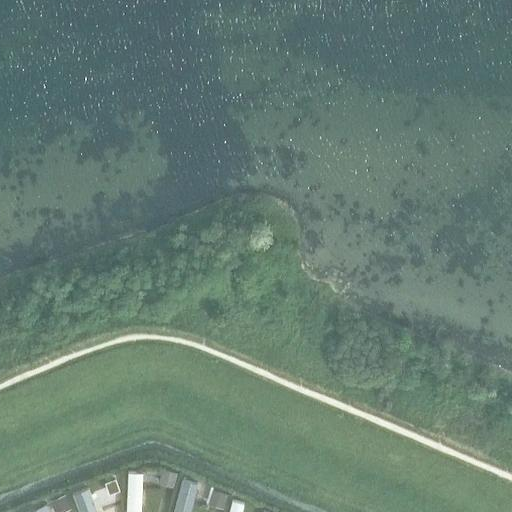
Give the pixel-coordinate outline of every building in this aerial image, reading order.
[(162,467),(157,482),(173,487),(177,472),(162,467)] [(128,471),(125,511),(140,511),(142,471),(128,471)] [(103,478),(106,493),(121,490),(119,475),(103,478)] [(182,479),(173,511),(187,511),(195,483),(182,479)] [(212,488),(208,503),(223,507),(227,493),(212,488)] [(94,511),(85,489),(72,494),(79,511),(94,511)] [(50,500),(55,511),(60,511),(71,507),(64,494),(50,500)] [(232,500),(228,511),(240,511),(243,502),(232,500)]
